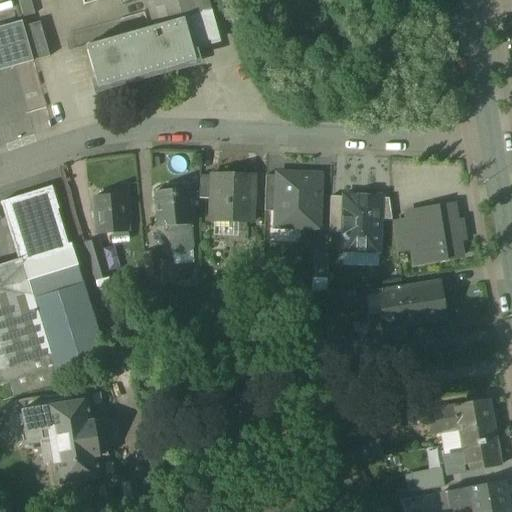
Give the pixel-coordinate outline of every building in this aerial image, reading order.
[(31,0),(18,0),(24,17),(35,14),(31,0)] [(208,0),(145,0),(154,27),(183,19),(211,11),(208,0)] [(145,12),(120,19),(125,35),(150,28),(145,12)] [(125,35),(86,46),(98,89),(195,61),(183,19),(154,27),(150,28),(125,35)] [(22,22),(0,28),(0,70),(34,61),(24,27),(22,22)] [(40,22),(24,27),(34,61),(50,57),(40,22)] [(255,176),(212,175),(212,200),(211,221),(253,222),(255,176)] [(320,176),(281,175),(281,176),(281,195),(278,195),(277,212),(277,224),(300,225),(300,227),(318,228),(320,176)] [(212,177),(200,176),(199,199),(212,200),(212,177)] [(281,176),(266,176),(265,212),(277,212),(278,195),(281,195),(281,176)] [(187,189),(155,192),(159,228),(170,227),(172,249),(177,252),(189,251),(193,247),(191,225),(187,189)] [(121,195),(110,196),(110,200),(93,202),(97,236),(112,234),(111,230),(128,228),(124,198),(122,198),(121,195)] [(376,197),(344,195),(344,197),(343,233),(342,251),(379,252),(380,220),(375,220),(376,198),(376,197)] [(344,197),(331,197),(330,233),(343,233),(344,197)] [(389,199),(376,198),(375,220),(380,220),(392,221),(389,199)] [(453,206),(406,214),(414,265),(462,257),(459,240),(464,239),(461,222),(456,223),(453,206)] [(109,276),(99,242),(85,245),(95,279),(109,276)] [(0,387),(10,385),(14,397),(108,368),(104,357),(104,356),(99,340),(70,246),(66,247),(0,266),(0,387)] [(158,252),(143,253),(146,279),(161,277),(159,260),(158,252)] [(172,259),(159,260),(161,277),(162,282),(174,281),(172,259)] [(441,284),(381,293),(384,314),(370,316),(374,343),(406,338),(404,326),(446,319),(441,284)] [(128,331),(99,340),(104,356),(104,357),(134,348),(128,331)] [(403,344),(379,348),(381,362),(405,358),(403,344)] [(83,400),(21,411),(27,445),(39,443),(43,465),(52,464),(56,486),(97,479),(94,459),(99,458),(93,420),(87,421),(83,400)] [(490,401),(455,407),(459,430),(462,448),(495,442),(497,441),(490,401)] [(455,407),(427,412),(431,435),(459,430),(455,407)] [(495,442),(462,448),(464,456),(446,459),(449,473),(466,469),(466,471),(500,465),(495,442)] [(441,474),(412,477),(413,491),(443,487),(441,474)] [(503,482),(469,488),(471,499),(473,511),(486,511),(507,508),(503,482)] [(469,488),(441,493),(444,508),(464,505),(471,499),(469,488)]
